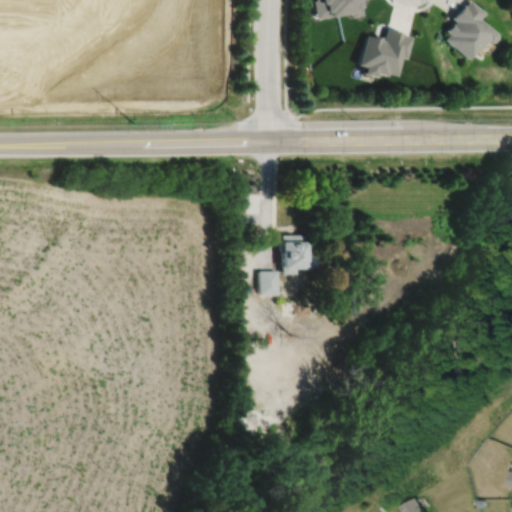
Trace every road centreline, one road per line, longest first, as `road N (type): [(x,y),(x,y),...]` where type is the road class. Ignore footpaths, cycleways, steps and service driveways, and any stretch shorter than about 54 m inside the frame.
road 1 (secondary): [(0,144),(511,138)]
road 2 (residential): [(269,141),(270,0)]
